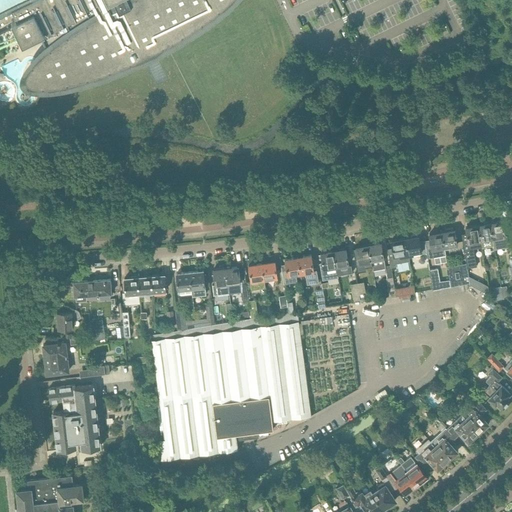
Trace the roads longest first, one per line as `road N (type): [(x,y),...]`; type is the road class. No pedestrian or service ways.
road 1 (residential): [(19,334),(71,262),(186,251),(511,196)]
road 2 (residential): [(19,334),(33,451),(24,464),(0,467)]
road 3 (residential): [(511,423),(410,511)]
